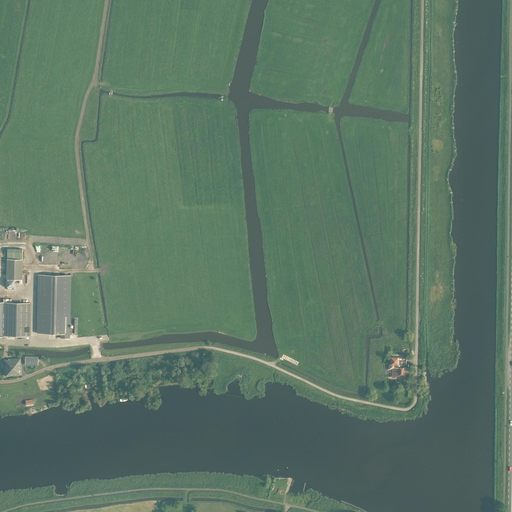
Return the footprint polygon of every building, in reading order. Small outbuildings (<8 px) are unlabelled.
[(7,279),(22,280),(23,260),(7,259),(7,279)] [(39,275),(38,333),(61,334),(61,338),(69,338),(70,275),(39,275)] [(29,337),(30,324),(30,303),(0,302),(0,336),(6,337),(6,336),(29,337)] [(391,364),(390,364),(390,368),(393,368),(393,371),(393,377),(396,377),(396,376),(400,376),(400,377),(406,377),(406,373),(408,373),(408,368),(406,368),(406,357),(398,357),(391,357),(391,364)] [(5,376),(17,375),(21,375),(22,375),(21,358),(9,359),(4,360),(5,376)] [(25,358),(25,368),(38,368),(38,364),(44,364),(43,359),(38,358),(25,358)]
